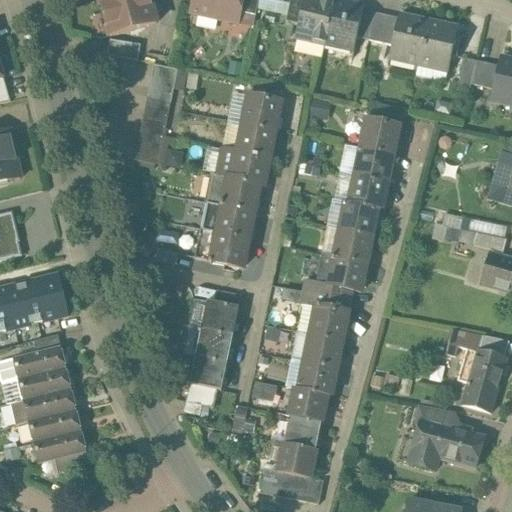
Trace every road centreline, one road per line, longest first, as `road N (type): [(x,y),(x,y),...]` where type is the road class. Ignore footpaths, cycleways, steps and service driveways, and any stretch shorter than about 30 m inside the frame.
road 1 (residential): [(422,178),(322,511)]
road 2 (residential): [(108,261),(37,0)]
road 3 (residential): [(187,471),(127,344),(108,261)]
road 4 (residential): [(271,287),(108,261)]
road 5 (residential): [(300,156),(271,287)]
